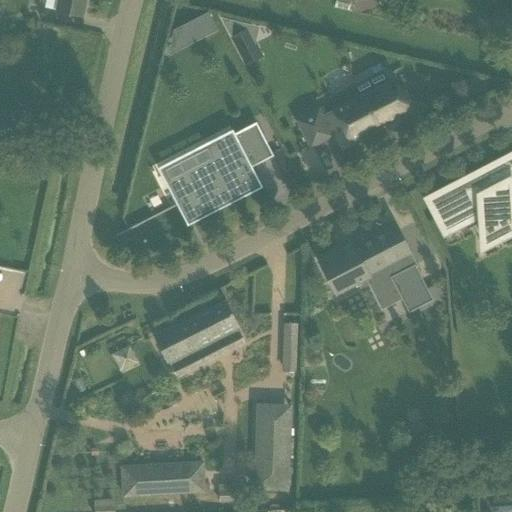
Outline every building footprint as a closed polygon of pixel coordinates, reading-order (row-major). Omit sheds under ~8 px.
[(57,0),(55,11),(82,16),(85,0),(57,0)] [(352,0),(356,12),(378,7),(376,0),(352,0)] [(209,14),(190,24),(198,40),(217,30),(209,14)] [(238,32),(230,37),(245,66),(254,61),(238,32)] [(319,108),(296,120),(311,148),(334,137),(333,134),(344,129),(350,142),(411,111),(394,79),(359,97),(353,85),(331,97),(337,108),(334,110),(334,111),(324,116),(319,108)] [(58,132),(61,118),(51,116),(48,130),(58,132)] [(256,121),(208,146),(213,157),(168,180),(179,201),(115,234),(116,235),(189,198),(199,216),(259,186),(260,187),(261,186),(251,166),(273,154),(256,121)] [(511,162),(511,151),(424,197),(440,228),(475,209),(476,220),(477,239),(511,221),(511,162)] [(409,252),(394,224),(352,245),(352,244),(317,262),(334,295),(369,277),(368,274),(384,266),(409,313),(432,301),(413,265),(407,268),(401,256),(409,252)] [(225,300),(153,337),(167,363),(168,362),(186,353),(194,369),(232,349),(224,334),(236,328),(239,326),(225,300)] [(284,324),(282,371),(295,372),(296,324),(284,324)] [(118,369),(136,361),(128,344),(110,353),(118,369)] [(257,428),(255,490),(287,491),(289,429),(257,428)] [(132,467),(120,468),(121,496),(204,491),(202,463),(182,464),(183,479),(133,482),(132,467)] [(239,490),(218,490),(219,502),(239,502),(239,490)] [(511,495),(491,497),(492,511),(511,509),(511,495)]
